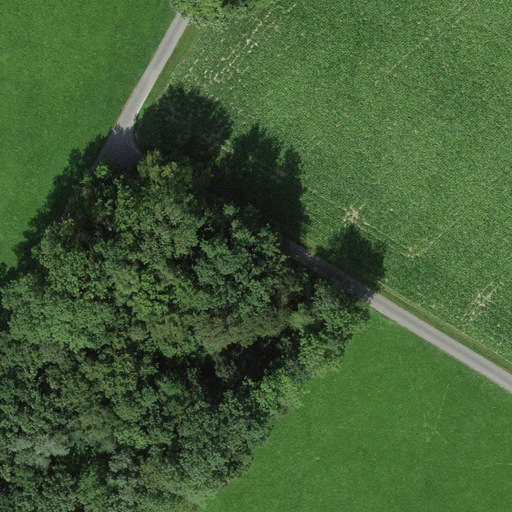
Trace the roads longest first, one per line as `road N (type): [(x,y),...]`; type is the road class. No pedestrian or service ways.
road 1 (track): [(511,386),(112,152)]
road 2 (track): [(0,340),(199,0)]
